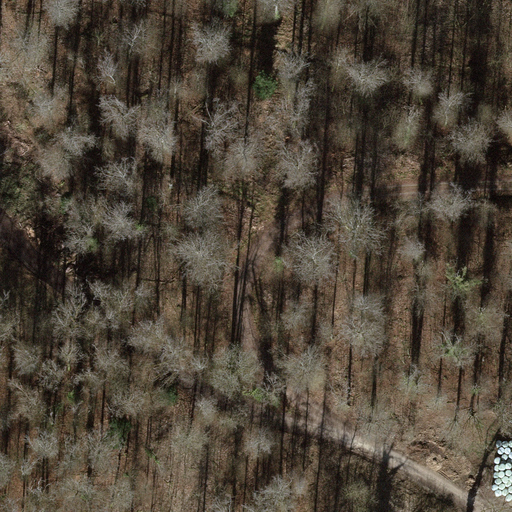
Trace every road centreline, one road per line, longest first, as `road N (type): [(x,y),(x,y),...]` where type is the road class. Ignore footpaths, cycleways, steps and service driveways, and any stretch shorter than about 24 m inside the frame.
road 1 (track): [(511,181),(393,182),(313,209),(261,242),(241,295),(252,343),(343,435)]
road 2 (track): [(132,342),(199,392),(343,435),(463,495),(479,511)]
road 3 (track): [(0,188),(30,248),(132,342)]
